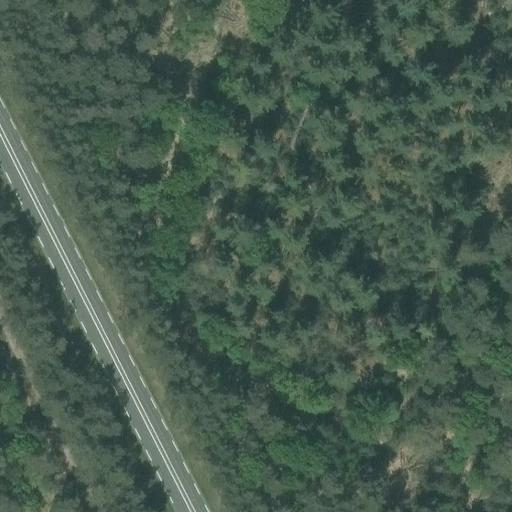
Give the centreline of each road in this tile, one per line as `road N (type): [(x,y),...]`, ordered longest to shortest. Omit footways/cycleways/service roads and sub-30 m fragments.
road 1 (primary): [(200,511),(0,124)]
road 2 (track): [(151,227),(234,0)]
